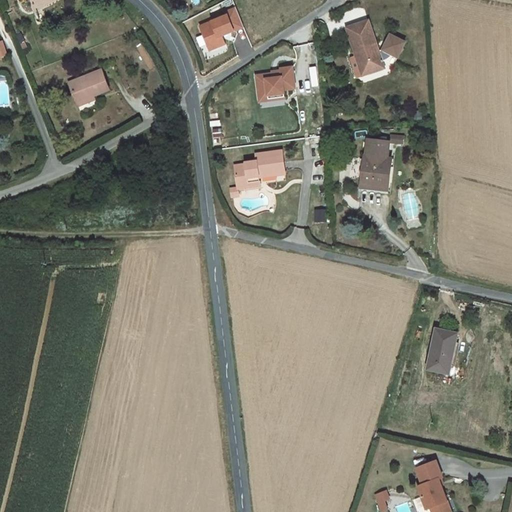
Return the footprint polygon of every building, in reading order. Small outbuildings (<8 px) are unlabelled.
[(227,46),(224,38),(245,30),(237,10),(199,25),(210,53),(227,46)] [(354,19),(366,60),(371,58),(374,66),(392,60),(390,52),(391,52),(394,51),(397,49),(399,46),(404,49),(413,34),(399,26),(390,40),(386,41),(377,12),(354,19)] [(14,50),(10,38),(1,40),(6,53),(14,50)] [(108,66),(76,78),(83,98),(115,86),(108,66)] [(294,68),(255,72),(257,101),(287,99),(286,92),(296,91),(294,68)] [(374,148),(370,180),(396,183),(399,151),(396,150),(398,134),(377,131),(375,148),(374,148)] [(268,170),(267,167),(293,163),(290,143),(264,147),(265,154),(254,155),(254,157),(243,158),(246,176),(256,175),(256,172),(268,170)] [(246,181),(269,178),(268,170),(256,172),(256,175),(246,176),(246,181)] [(459,369),(469,328),(447,323),(437,364),(459,369)] [(429,480),(424,481),(432,504),(453,496),(446,474),(449,473),(443,456),(423,463),(429,480)] [(391,490),(384,492),(390,509),(395,507),(393,500),(395,499),(391,490)]
